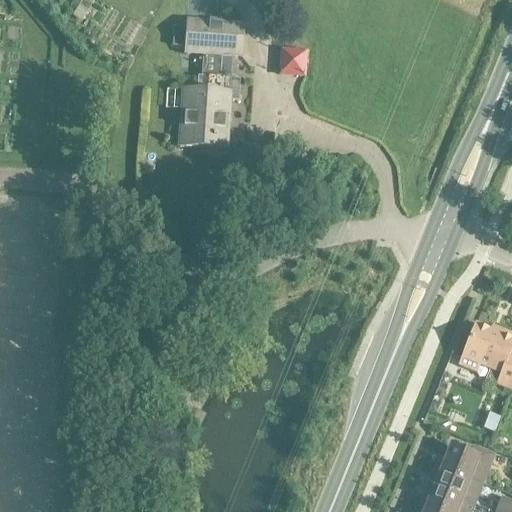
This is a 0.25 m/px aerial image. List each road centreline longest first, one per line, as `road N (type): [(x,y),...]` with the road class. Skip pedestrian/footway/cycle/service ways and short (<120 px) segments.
road 1 (residential): [(431,228),(324,241),(257,265),(200,299)]
road 2 (residential): [(0,176),(74,190),(124,222),(200,299)]
road 3 (track): [(29,0),(55,32),(35,178)]
road 4 (residential): [(200,299),(153,351),(111,459)]
road 5 (tertiary): [(510,65),(431,228)]
road 6 (tertiary): [(456,236),(510,65)]
road 7 (tertiary): [(384,375),(425,309),(456,236)]
road 8 (tertiary): [(431,228),(384,375)]
road 9 (tertiary): [(384,375),(332,511)]
